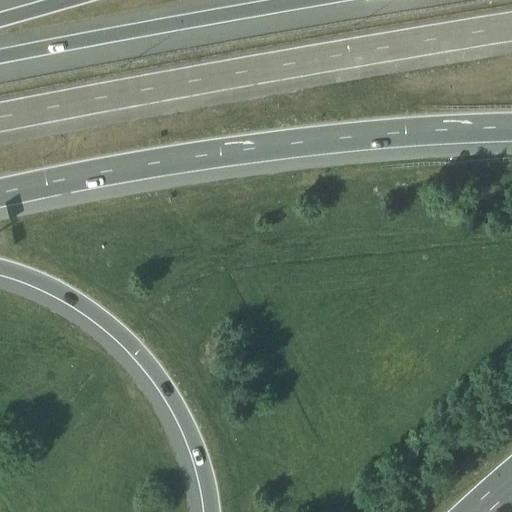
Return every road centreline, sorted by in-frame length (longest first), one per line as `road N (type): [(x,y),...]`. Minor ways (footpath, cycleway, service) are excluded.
road 1 (motorway): [(0,199),(215,159),(511,128)]
road 2 (motorway): [(0,269),(60,291),(141,350),(176,398),(207,466),(213,511)]
road 3 (motorway): [(324,0),(0,60)]
